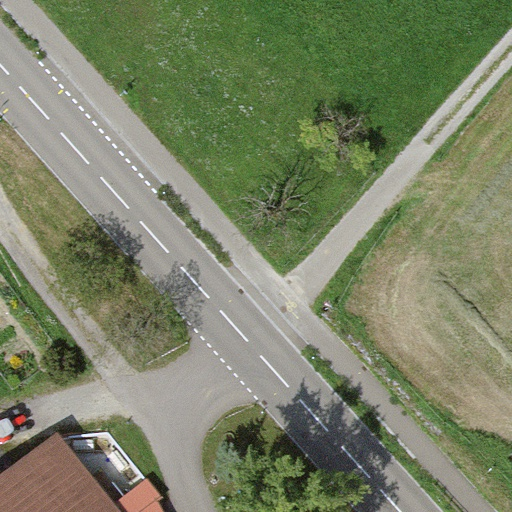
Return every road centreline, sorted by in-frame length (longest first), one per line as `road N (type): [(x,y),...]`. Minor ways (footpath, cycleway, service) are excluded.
road 1 (tertiary): [(0,61),(406,511)]
road 2 (track): [(249,339),(323,264),(511,35)]
road 3 (track): [(0,447),(55,410),(107,408),(166,433)]
